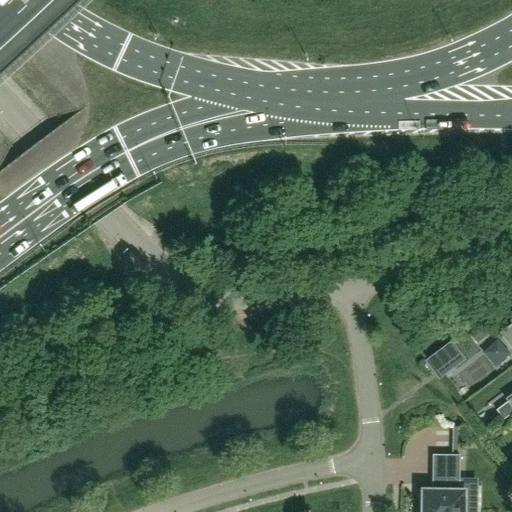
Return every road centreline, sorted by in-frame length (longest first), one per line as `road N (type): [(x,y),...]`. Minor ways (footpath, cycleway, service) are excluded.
road 1 (unclassified): [(350,285),(262,301),(185,282),(110,219),(0,104)]
road 2 (motorway): [(0,236),(129,152),(292,97)]
road 3 (primary): [(41,0),(122,53),(171,72),(292,97)]
road 4 (residential): [(165,511),(373,460)]
road 5 (residential): [(373,460),(350,285)]
road 6 (unclassified): [(511,240),(350,285)]
road 7 (primary): [(379,90),(447,72),(511,41)]
road 8 (primary): [(379,90),(511,106)]
